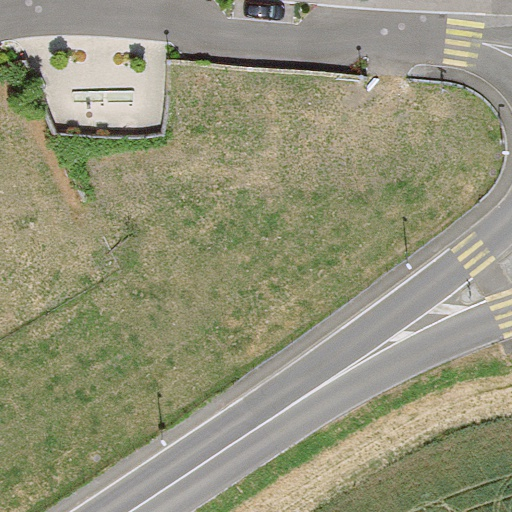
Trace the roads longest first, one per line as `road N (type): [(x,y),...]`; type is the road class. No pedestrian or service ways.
road 1 (residential): [(511,63),(436,43),(64,11),(0,17)]
road 2 (primary): [(133,511),(511,271)]
